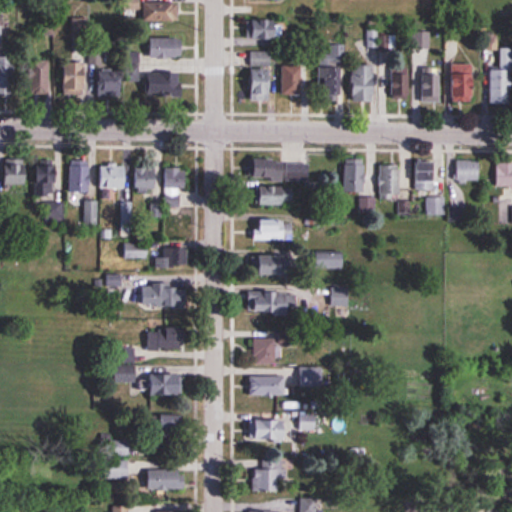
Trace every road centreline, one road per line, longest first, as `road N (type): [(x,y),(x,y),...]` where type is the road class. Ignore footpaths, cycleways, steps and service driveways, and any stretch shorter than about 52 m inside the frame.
road 1 (tertiary): [(511,133),(0,129)]
road 2 (residential): [(214,511),(213,0)]
